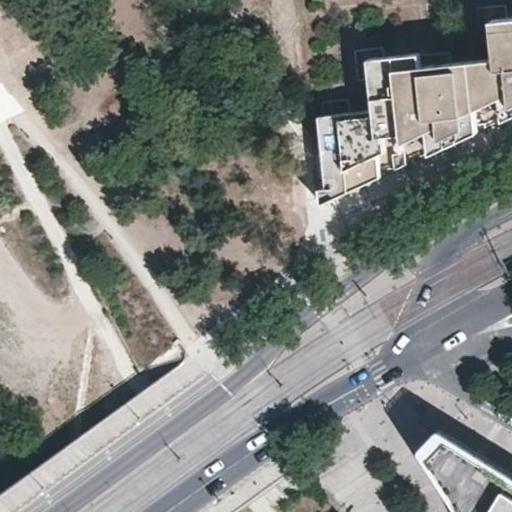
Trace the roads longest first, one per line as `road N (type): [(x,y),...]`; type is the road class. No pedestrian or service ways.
road 1 (tertiary): [(511,183),(408,234),(229,387),(57,511)]
road 2 (secondary): [(274,434),(433,337)]
road 3 (secondary): [(511,207),(455,238),(433,337)]
road 4 (secondary): [(274,434),(168,511)]
